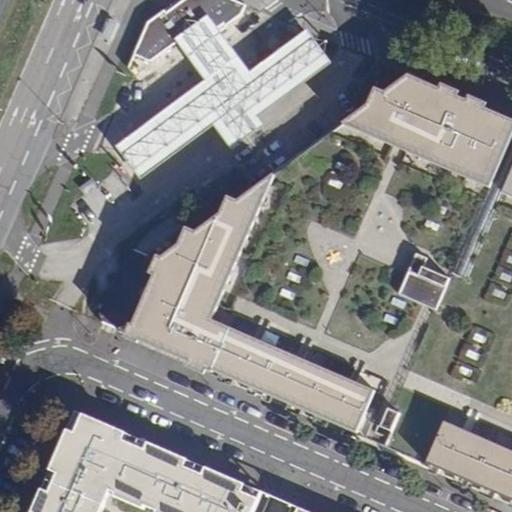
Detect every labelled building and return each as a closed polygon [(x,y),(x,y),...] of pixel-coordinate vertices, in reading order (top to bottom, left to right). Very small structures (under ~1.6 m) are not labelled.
[(190,32),(212,36),(226,26),(228,29),(243,18),(249,6),(234,0),(194,0),(175,22),(170,18),(135,56),(153,64),(179,45),(182,42),(180,40),(190,32)] [(186,0),(170,18),(175,22),(194,0),(186,0)] [(228,29),(226,26),(212,36),(190,32),(180,40),(182,42),(179,45),(207,84),(117,149),(142,183),(216,128),(235,154),(267,130),(259,120),(335,65),(307,32),(252,73),(222,33),(228,29)] [(161,268),(133,331),(130,336),(366,439),(381,397),(218,325),(281,184),(352,133),(396,151),(511,201),(511,454),(467,435),(450,427),(434,468),(511,502),(511,119),(484,107),(411,77),(165,258),(161,268)] [(125,327),(133,331),(161,268),(152,264),(147,255),(135,250),(128,254),(100,317),(103,323),(114,327),(119,330),(125,327)] [(441,314),(456,280),(419,264),(404,298),(441,314)] [(81,416),(74,413),(65,433),(73,437),(81,416)] [(253,511),(258,501),(240,494),(245,486),(205,469),(201,477),(183,469),(188,462),(147,444),(144,452),(121,442),(125,434),(81,416),(73,437),(65,433),(48,472),(56,475),(48,494),(40,490),(31,511),(101,511),(104,506),(99,504),(106,490),(110,492),(114,494),(112,499),(141,511),(142,511),(144,508),(154,511),(253,511)] [(147,444),(125,434),(121,442),(144,452),(147,444)] [(205,469),(188,462),(183,469),(201,477),(205,469)] [(56,475),(48,472),(40,490),(48,494),(56,475)] [(261,493),(245,486),(240,494),(258,501),(261,493)] [(110,492),(106,490),(99,504),(104,506),(110,492)]
